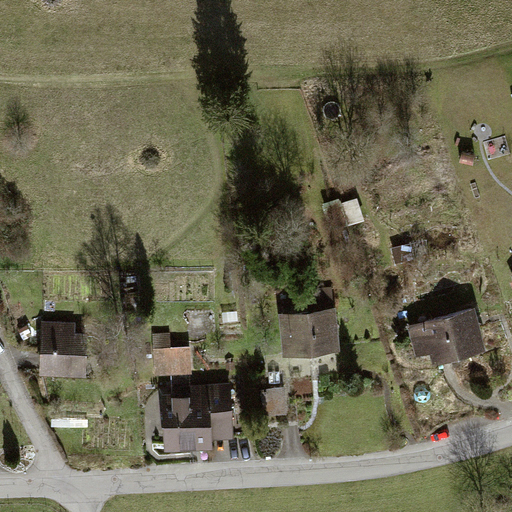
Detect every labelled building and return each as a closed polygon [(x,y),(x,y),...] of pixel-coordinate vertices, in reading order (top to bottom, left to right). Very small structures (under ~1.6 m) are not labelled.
[(511,269),(503,273),(511,301),(511,269)] [(473,345),(465,308),(408,320),(416,358),(473,345)] [(329,309),(272,314),(275,345),(332,340),(329,309)] [(94,323),(32,322),(31,377),(93,379),(94,323)] [(193,338),(152,338),(152,373),(192,373),(193,338)] [(159,440),(227,438),(225,391),(157,393),(159,440)]
